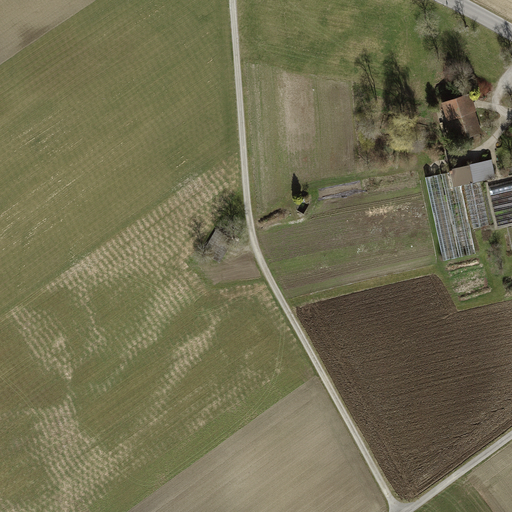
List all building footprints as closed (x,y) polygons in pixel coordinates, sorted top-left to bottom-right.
[(473,98),(445,105),(454,139),(482,131),(473,98)] [(492,161),(449,171),(450,175),(453,187),(460,185),(465,184),(481,180),(496,177),(492,161)] [(450,175),(427,180),(444,261),(475,253),(460,185),(453,187),(450,175)] [(465,184),(474,229),(490,225),(481,180),(465,184)] [(511,182),(489,187),(491,196),(511,191),(511,182)] [(217,231),(205,251),(220,260),(232,239),(217,231)]
